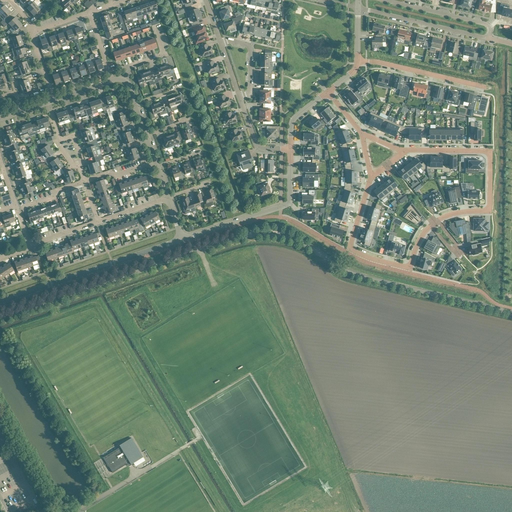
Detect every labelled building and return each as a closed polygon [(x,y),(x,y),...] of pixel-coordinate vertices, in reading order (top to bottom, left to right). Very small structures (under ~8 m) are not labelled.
[(30,5),(27,8),(30,12),(39,4),(36,0),(35,0),(31,0),(28,3),(30,5)] [(70,5),(65,0),(63,0),(60,2),(61,3),(60,3),(60,4),(62,7),(64,7),(64,6),(66,9),(63,11),(65,13),(69,10),(68,7),(70,5)] [(92,5),(90,2),(89,2),(88,0),(84,4),(88,9),(92,5)] [(461,0),(460,6),(470,8),(471,6),(475,7),(476,0),(461,0)] [(496,9),(495,0),(493,0),(492,4),(485,3),(485,0),(479,0),(479,5),(480,5),(479,10),(483,11),(483,12),(486,12),(490,13),(491,9),(496,9)] [(150,3),(153,12),(158,11),(156,6),(155,1),(150,3)] [(279,2),(276,2),(277,1),(273,1),(271,12),(270,13),(276,15),(277,11),(281,13),(282,5),(278,4),(279,2)] [(148,14),(153,12),(150,3),(144,5),(148,14)] [(501,3),(499,11),(503,12),(502,15),(511,17),(511,10),(509,9),(510,5),(501,3)] [(39,4),(30,12),(34,16),(38,12),(40,14),(47,8),(45,6),(43,8),(39,4)] [(142,16),(148,14),(144,5),(139,7),(142,16)] [(228,5),(220,8),(221,12),(220,12),(222,20),(230,17),(228,13),(231,12),(228,5)] [(137,18),(142,16),(139,7),(134,9),(137,18)] [(191,17),(201,14),(200,12),(198,9),(197,9),(193,10),(193,7),(186,10),(188,15),(190,14),(191,17)] [(2,25),(9,19),(7,17),(11,13),(8,9),(0,16),(0,17),(3,21),(1,23),(2,25)] [(132,19),(137,18),(134,9),(129,10),(132,19)] [(132,19),(129,10),(124,12),(125,14),(122,15),(125,24),(128,23),(128,24),(133,22),(132,19)] [(102,23),(110,20),(113,19),(111,13),(108,14),(107,12),(101,13),(103,17),(100,18),(102,23)] [(201,14),(191,17),(188,18),(190,24),(191,23),(192,26),(198,24),(197,21),(201,20),(201,19),(202,19),(201,15),(201,14)] [(232,22),(224,25),(226,31),(235,28),(234,24),(241,21),(242,20),(243,15),(232,19),(232,22)] [(12,27),(19,21),(15,17),(11,21),(9,19),(2,25),(4,27),(9,23),(12,27)] [(12,35),(14,34),(20,32),(19,28),(22,25),(19,21),(12,27),(16,31),(11,33),(12,35)] [(252,36),(254,27),(255,24),(250,23),(247,35),(250,36),(252,36)] [(376,36),(382,36),(382,33),(383,33),(385,26),(374,24),(374,25),(374,24),(373,25),(372,27),(373,28),(373,31),(376,32),(376,36)] [(195,35),(205,32),(205,31),(206,30),(205,28),(204,28),(203,26),(198,28),(197,25),(190,28),(192,33),(194,32),(195,35)] [(77,36),(78,38),(82,37),(84,40),(87,39),(85,33),(82,34),(80,27),(74,29),(77,36)] [(273,40),(275,32),(276,29),(271,28),(270,31),(268,40),(271,41),(271,40),(273,41),(273,39),(273,40)] [(78,38),(77,36),(74,37),(72,30),(66,32),(68,39),(69,41),(74,40),(75,43),(79,42),(78,38)] [(399,30),(398,38),(405,40),(404,44),(411,45),(413,34),(411,34),(411,33),(399,30)] [(205,32),(195,35),(196,39),(194,40),(196,45),(198,44),(203,42),(202,39),(207,38),(207,36),(207,35),(207,33),(206,33),(205,32)] [(69,41),(68,39),(65,40),(63,33),(57,35),(60,42),(62,48),(70,45),(69,41)] [(13,43),(22,40),(20,35),(15,37),(14,34),(12,35),(7,37),(9,41),(12,40),(13,43)] [(428,45),(429,42),(430,39),(426,39),(426,37),(416,34),(415,38),(417,39),(416,43),(424,45),(423,48),(427,49),(428,45)] [(62,48),(60,42),(57,43),(54,36),(49,38),(51,45),(52,47),(57,46),(58,49),(62,48)] [(383,48),(383,42),(385,42),(386,39),(375,38),(375,41),(373,41),(373,47),(383,48)] [(433,38),(431,47),(441,49),(443,40),(433,38)] [(52,47),(51,45),(48,46),(46,39),(40,41),(44,50),(48,48),(50,52),(53,51),(52,47)] [(149,41),(152,50),(154,49),(154,48),(157,47),(154,39),(149,41)] [(12,52),(16,51),(19,50),(18,47),(23,45),(22,40),(13,43),(15,48),(11,49),(12,52)] [(150,51),(152,50),(149,41),(144,43),(147,51),(150,50),(150,51)] [(462,48),(459,47),(456,46),(457,44),(451,42),(449,52),(454,53),(453,56),(457,57),(457,55),(461,56),(462,48)] [(140,54),(142,53),(139,44),(134,46),(136,54),(139,53),(140,54)] [(208,47),(207,44),(200,47),(201,50),(200,50),(203,57),(208,55),(208,56),(213,54),(210,47),(208,47)] [(126,58),(123,50),(121,50),(120,47),(117,48),(118,51),(121,60),(123,60),(123,59),(126,58)] [(469,59),(477,61),(478,54),(474,53),(475,48),(472,48),(465,47),(463,55),(470,56),(469,59)] [(19,50),(16,51),(17,56),(26,53),(24,48),(19,50)] [(129,58),(132,57),(128,48),(123,50),(126,58),(129,57),(129,58)] [(489,59),(492,60),(493,53),(484,50),(483,55),(479,54),(477,61),(481,62),(482,58),(485,59),(485,60),(488,60),(489,59)] [(119,61),(121,60),(118,51),(113,53),(116,61),(119,60),(119,61)] [(260,62),(273,62),(272,62),(272,53),(265,53),(265,56),(260,56),(260,59),(260,62)] [(94,59),(96,64),(98,71),(104,69),(100,57),(94,59)] [(96,64),(94,59),(94,58),(85,61),(87,67),(90,73),(95,71),(93,65),(96,64)] [(19,70),(28,67),(26,61),(20,64),(19,61),(12,63),(13,66),(17,65),(19,70)] [(84,67),(87,67),(85,61),(77,64),(79,69),(81,76),(87,74),(84,67)] [(213,61),(208,63),(206,64),(207,67),(206,67),(209,74),(214,72),(214,73),(219,71),(216,64),(214,64),(213,61)] [(273,64),(273,62),(260,62),(260,64),(260,68),(265,68),(264,71),(271,71),(272,64),(273,64)] [(76,70),(79,69),(77,64),(73,65),(72,67),(72,69),(69,70),(70,72),(73,79),(78,77),(76,70)] [(162,66),(166,76),(169,75),(170,77),(172,76),(173,80),(176,79),(175,76),(173,70),(170,71),(168,64),(162,66)] [(70,72),(69,70),(68,66),(60,69),(62,75),(64,82),(70,80),(67,73),(70,72)] [(160,78),(166,76),(162,66),(157,68),(159,74),(156,75),(159,83),(158,83),(159,84),(162,83),(161,80),(160,78)] [(24,78),(24,77),(24,75),(30,72),(28,67),(19,70),(21,76),(17,77),(17,80),(24,78)] [(59,76),(62,75),(60,69),(56,71),(57,74),(52,76),(56,85),(61,83),(59,76)] [(159,83),(156,75),(153,76),(151,70),(145,72),(149,82),(148,82),(150,86),(158,83),(159,83)] [(271,80),(271,71),(264,71),(264,73),(260,73),(260,77),(259,77),(259,79),(271,80)] [(143,83),(148,82),(149,82),(145,72),(140,74),(142,80),(138,81),(140,88),(144,86),(143,83)] [(378,75),(377,78),(379,79),(378,81),(386,83),(385,88),(391,89),(392,83),(389,82),(390,76),(380,73),(379,76),(378,75)] [(20,88),(30,85),(28,79),(32,78),(31,75),(24,77),(24,78),(25,80),(18,83),(20,88)] [(397,77),(394,88),(401,90),(400,93),(408,95),(410,86),(406,85),(406,84),(403,83),(404,81),(403,81),(403,80),(401,79),(402,78),(397,77)] [(219,78),(214,80),(211,81),(213,84),(212,84),(215,91),(220,89),(220,90),(225,88),(222,81),(220,81),(219,78)] [(359,90),(357,92),(360,96),(363,94),(361,92),(364,90),(365,92),(368,89),(367,88),(370,85),(365,78),(361,81),(360,81),(361,81),(360,81),(361,81),(360,82),(360,81),(360,82),(359,82),(359,83),(355,86),(359,90)] [(259,79),(259,82),(260,82),(260,85),(264,85),(264,88),(265,88),(271,88),(271,85),(271,80),(259,79)] [(415,83),(413,91),(418,92),(423,94),(422,97),(429,99),(430,91),(427,90),(428,86),(423,84),(423,85),(415,83)] [(30,85),(20,88),(22,94),(29,92),(30,94),(37,92),(36,89),(32,90),(30,85)] [(435,87),(433,97),(441,99),(440,102),(444,103),(446,93),(443,92),(444,89),(435,87)] [(228,93),(231,92),(232,96),(236,95),(234,88),(227,89),(228,93)] [(277,89),(273,89),(265,88),(265,91),(259,91),(259,95),(260,95),(260,97),(270,97),(270,94),(274,91),(277,91),(277,89)] [(360,96),(357,92),(356,92),(354,94),(352,91),(345,97),(352,105),(353,105),(357,101),(359,104),(363,100),(360,96)] [(450,91),(448,100),(454,102),(454,105),(459,106),(461,96),(458,95),(458,92),(458,93),(455,92),(450,91)] [(466,93),(464,102),(469,103),(468,107),(468,109),(471,110),(472,110),(474,110),(474,111),(474,110),(476,104),(472,103),(474,95),(466,93)] [(225,95),(220,97),(217,98),(218,101),(221,108),(226,106),(226,107),(231,105),(228,98),(226,98),(225,95)] [(112,116),(113,115),(112,112),(116,110),(112,101),(114,100),(115,99),(114,96),(113,96),(111,96),(105,98),(107,103),(104,104),(106,110),(109,117),(112,116)] [(173,98),(177,110),(186,107),(184,101),(181,102),(179,96),(173,98)] [(270,101),(270,97),(260,97),(260,100),(259,100),(259,103),(265,103),(265,106),(273,106),(273,104),(270,101)] [(476,104),(474,110),(478,111),(478,113),(484,115),(484,113),(485,113),(489,98),(481,97),(481,98),(480,102),(476,101),(476,104)] [(169,113),(177,110),(173,98),(167,100),(169,106),(167,107),(169,113)] [(106,110),(104,104),(101,105),(100,100),(94,101),(98,113),(103,111),(106,110)] [(375,100),(368,105),(370,108),(377,102),(375,100)] [(90,115),(98,113),(94,101),(89,103),(91,108),(88,109),(90,115)] [(169,113),(167,107),(164,108),(162,101),(156,103),(159,113),(165,111),(166,114),(169,113)] [(154,115),(159,113),(156,103),(150,105),(152,112),(150,112),(152,118),(155,117),(154,115)] [(90,115),(88,109),(85,110),(83,105),(78,107),(81,116),(82,118),(90,115)] [(273,109),(273,106),(265,106),(265,109),(258,109),(258,113),(259,113),(259,115),(270,115),(270,112),(273,109)] [(76,117),(81,116),(78,107),(73,109),(74,114),(71,115),(73,121),(77,120),(76,117)] [(327,125),(329,123),(329,122),(335,117),(328,108),(321,113),(325,118),(323,120),(327,125)] [(73,121),(71,115),(69,116),(67,111),(62,113),(61,112),(64,121),(65,121),(66,124),(73,121)] [(58,123),(64,121),(61,112),(57,113),(57,114),(56,114),(58,120),(57,121),(58,123)] [(231,112),(226,114),(223,115),(224,118),(227,125),(232,123),(232,124),(237,122),(234,115),(232,115),(231,112)] [(371,112),(368,118),(371,120),(369,124),(374,127),(379,116),(371,112)] [(111,125),(115,124),(126,120),(125,115),(119,117),(118,114),(113,115),(112,116),(114,121),(110,122),(111,125)] [(270,119),(270,115),(259,115),(259,118),(258,118),(258,121),(264,121),(264,124),(273,124),(273,122),(270,119)] [(379,116),(374,127),(379,129),(381,124),(384,126),(387,120),(379,116)] [(314,119),(309,123),(315,130),(317,128),(322,124),(323,127),(326,125),(322,120),(320,122),(316,117),(315,118),(314,119)] [(41,120),(44,128),(50,126),(47,118),(41,120)] [(46,131),(44,128),(41,120),(36,121),(38,126),(35,127),(37,133),(38,134),(46,131)] [(126,120),(115,124),(117,129),(114,130),(115,133),(124,130),(123,127),(128,125),(126,120)] [(387,120),(384,126),(387,127),(385,132),(390,134),(395,123),(387,120)] [(471,122),(471,132),(475,132),(474,141),(481,141),(481,136),(483,136),(483,131),(481,131),(481,130),(479,129),(479,122),(475,122),(471,122)] [(37,133),(35,127),(32,128),(31,123),(25,125),(29,138),(29,136),(37,133)] [(395,123),(390,134),(395,136),(398,132),(404,134),(405,128),(395,123)] [(22,140),(29,138),(25,125),(20,127),(22,132),(19,133),(21,139),(22,140)] [(81,133),(83,138),(91,135),(94,134),(92,128),(92,126),(89,127),(85,129),(85,132),(83,132),(81,133)] [(265,132),(265,136),(266,136),(266,139),(275,139),(275,137),(279,137),(279,127),(270,127),(270,130),(267,130),(267,132),(265,132)] [(405,128),(404,134),(410,134),(410,140),(415,140),(415,128),(405,128)] [(415,128),(415,140),(421,140),(421,135),(424,135),(425,128),(415,128)] [(182,132),(185,141),(194,138),(191,129),(182,132)] [(237,129),(232,131),(229,132),(230,135),(232,142),(238,140),(238,141),(243,139),(240,132),(238,132),(237,129)] [(341,129),(335,131),(338,140),(349,136),(347,130),(342,132),(341,129)] [(5,141),(13,139),(16,137),(11,130),(7,131),(8,134),(3,136),(5,141)] [(125,133),(124,130),(115,133),(116,136),(119,135),(120,140),(121,140),(132,137),(130,131),(125,133)] [(170,136),(173,145),(180,143),(179,140),(182,139),(179,132),(176,133),(176,134),(170,136)] [(304,134),(304,141),(311,141),(311,144),(318,145),(318,138),(315,138),(315,134),(312,134),(312,133),(307,133),(307,134),(304,134)] [(89,142),(90,144),(97,142),(94,134),(91,135),(83,138),(85,143),(89,142)] [(163,149),(173,145),(170,136),(164,138),(163,137),(160,138),(163,149)] [(349,136),(338,140),(341,148),(348,147),(346,143),(351,141),(349,136)] [(123,149),(130,147),(129,144),(134,142),(132,137),(121,140),(123,145),(122,146),(120,147),(121,149),(123,148),(123,149)] [(12,148),(19,146),(18,142),(15,144),(13,139),(5,141),(6,146),(11,145),(12,148)] [(86,148),(88,153),(99,149),(98,143),(101,142),(100,141),(97,142),(90,144),(91,147),(86,148)] [(44,154),(51,149),(48,145),(41,150),(44,154)] [(9,152),(10,158),(21,154),(19,149),(20,149),(19,146),(12,148),(13,151),(9,152)] [(129,156),(138,153),(136,148),(131,150),(130,147),(123,149),(124,152),(127,151),(129,156)] [(348,147),(341,148),(343,158),(355,155),(354,150),(349,151),(348,147)] [(304,148),(304,157),(313,157),(313,160),(320,160),(320,157),(316,157),(316,148),(304,148)] [(47,161),(47,162),(47,161),(52,158),(50,156),(54,153),(51,149),(44,154),(47,159),(46,159),(44,161),(45,163),(47,161)] [(99,149),(88,153),(90,159),(94,157),(95,159),(100,158),(102,157),(99,149)] [(251,157),(248,150),(248,151),(237,155),(236,154),(240,167),(242,166),(243,171),(245,172),(247,171),(248,170),(247,169),(253,167),(250,157),(251,157)] [(138,153),(129,156),(131,161),(129,162),(130,163),(134,162),(133,160),(139,158),(138,153)] [(12,163),(17,161),(18,164),(25,162),(22,154),(21,154),(10,158),(12,163)] [(355,155),(343,158),(345,168),(352,167),(351,162),(356,161),(355,155)] [(100,166),(101,166),(100,161),(103,160),(102,157),(100,158),(95,159),(96,162),(88,165),(89,170),(100,166)] [(431,163),(427,163),(427,170),(437,170),(437,157),(431,157),(431,163)] [(437,157),(437,170),(442,170),(442,173),(446,173),(446,166),(443,166),(443,158),(437,157)] [(50,163),(53,167),(60,162),(57,158),(50,163)] [(200,158),(193,161),(197,170),(201,169),(202,172),(207,170),(204,163),(202,164),(200,158)] [(446,166),(446,173),(450,173),(450,169),(456,169),(457,158),(450,158),(450,166),(446,166)] [(417,159),(412,162),(418,170),(420,168),(423,171),(426,169),(426,166),(423,163),(421,164),(417,159)] [(260,163),(260,168),(264,168),(264,172),(273,173),(273,172),(273,169),(274,169),(274,168),(273,168),(273,161),(274,161),(274,160),(264,160),(264,163),(260,163)] [(303,163),(303,172),(316,172),(316,164),(319,164),(320,160),(313,160),(312,163),(303,163)] [(469,161),(469,169),(466,169),(466,173),(474,173),(474,169),(479,169),(482,169),(482,161),(469,161)] [(14,169),(16,174),(24,171),(23,168),(25,168),(25,166),(25,165),(26,165),(25,162),(18,164),(19,167),(14,169)] [(56,174),(56,175),(61,172),(59,169),(63,167),(60,162),(53,167),(56,172),(55,172),(53,174),(54,175),(56,174)] [(193,167),(190,168),(189,162),(182,164),(185,174),(190,173),(191,176),(196,174),(193,167)] [(412,162),(408,166),(414,173),(418,170),(412,162)] [(102,173),(100,166),(89,170),(92,176),(100,173),(102,173)] [(179,172),(177,166),(171,168),(171,169),(169,170),(171,175),(173,174),(174,178),(178,177),(179,180),(184,178),(182,171),(179,172)] [(408,166),(404,169),(410,177),(409,177),(411,178),(415,174),(414,173),(408,166)] [(352,167),(345,168),(345,178),(357,178),(357,172),(352,172),(352,167)] [(404,169),(399,172),(405,180),(409,177),(410,177),(404,169)] [(18,179),(22,178),(23,180),(30,178),(32,178),(31,175),(30,175),(28,170),(24,171),(16,174),(18,179)] [(73,175),(65,178),(63,179),(65,185),(67,185),(71,183),(71,182),(75,180),(73,175)] [(318,175),(305,175),(305,178),(304,178),(304,181),(303,181),(303,187),(314,187),(314,181),(318,181),(318,175)] [(139,177),(143,186),(148,184),(145,177),(142,178),(142,176),(139,177)] [(138,188),(143,186),(139,177),(140,179),(137,179),(137,178),(134,179),(138,188)] [(22,191),(30,188),(28,182),(31,181),(30,178),(23,180),(25,184),(20,185),(22,191)] [(357,178),(345,178),(345,186),(352,187),(352,183),(357,184),(357,178)] [(392,178),(388,182),(394,189),(398,186),(392,178)] [(132,190),(138,188),(134,179),(135,180),(132,181),(131,180),(129,180),(132,190)] [(96,188),(105,185),(103,180),(96,182),(97,185),(95,186),(96,188)] [(127,192),(132,190),(129,180),(129,182),(127,183),(126,181),(124,182),(127,192)] [(122,193),(127,192),(124,182),(124,184),(122,185),(121,183),(119,184),(122,193)] [(262,182),(257,183),(256,184),(257,187),(258,187),(261,196),(270,193),(267,184),(263,185),(262,182)] [(388,182),(383,185),(390,194),(395,191),(394,189),(388,182)] [(467,183),(461,183),(463,191),(468,191),(468,199),(480,199),(480,198),(481,198),(481,194),(480,194),(480,191),(473,191),(473,188),(467,188),(467,183)] [(98,193),(107,190),(105,185),(96,188),(96,189),(98,188),(98,191),(97,191),(98,193)] [(383,185),(379,188),(386,197),(390,194),(383,185)] [(345,186),(342,196),(354,199),(356,194),(351,192),(352,188),(345,186)] [(30,188),(22,191),(23,196),(28,194),(30,197),(36,195),(37,195),(34,187),(33,187),(30,188)] [(455,190),(448,191),(449,196),(448,196),(449,200),(450,200),(451,203),(458,202),(457,199),(457,198),(462,197),(460,187),(454,188),(455,190)] [(379,188),(375,192),(382,201),(386,197),(379,188)] [(214,205),(213,202),(212,198),(215,197),(212,189),(206,191),(207,196),(204,197),(206,204),(207,207),(214,205)] [(99,199),(109,195),(107,190),(98,193),(98,194),(99,193),(100,196),(99,196),(99,199)] [(428,200),(425,201),(427,207),(430,205),(431,207),(444,202),(439,192),(437,193),(436,190),(432,192),(433,195),(427,198),(428,200)] [(192,202),(195,208),(201,206),(200,203),(203,202),(200,193),(194,195),(195,201),(192,202)] [(9,194),(1,197),(3,202),(8,201),(11,200),(9,194)] [(73,202),(81,199),(80,194),(72,196),(73,202)] [(101,204),(110,200),(109,195),(99,199),(101,198),(102,201),(100,201),(101,204)] [(342,196),(340,204),(346,206),(347,203),(352,205),(354,199),(342,196)] [(195,208),(192,202),(189,203),(188,197),(180,200),(181,204),(182,203),(184,208),(183,208),(185,213),(188,212),(188,213),(195,211),(195,208)] [(102,206),(103,209),(112,205),(114,205),(113,200),(110,200),(101,204),(103,203),(104,206),(102,206)] [(370,207),(368,213),(380,216),(383,206),(377,203),(375,209),(370,207)] [(409,212),(404,218),(418,225),(422,220),(421,218),(418,216),(420,213),(412,203),(406,209),(409,212)] [(53,205),(56,214),(57,216),(62,215),(61,212),(58,204),(53,205)] [(340,204),(337,212),(349,216),(350,211),(345,209),(346,206),(340,204)] [(112,205),(103,209),(105,208),(105,211),(104,212),(105,214),(114,211),(112,205)] [(319,215),(319,209),(312,209),(312,212),(304,212),(304,220),(307,220),(307,221),(311,221),(311,220),(315,220),(315,219),(315,215),(319,215)] [(36,221),(41,219),(38,211),(33,212),(37,224),(36,221)] [(34,225),(37,224),(33,212),(27,214),(30,222),(33,221),(34,225)] [(151,215),(155,222),(160,219),(155,212),(153,214),(152,212),(149,214),(150,215),(151,215)] [(337,212),(334,221),(341,223),(342,220),(347,222),(349,216),(337,212)] [(368,213),(367,218),(372,220),(370,225),(377,227),(380,216),(368,213)] [(7,216),(11,226),(10,223),(15,222),(13,214),(7,216)] [(87,214),(79,217),(79,218),(76,219),(77,223),(89,220),(87,214)] [(150,225),(155,222),(151,215),(150,215),(148,216),(147,215),(145,216),(146,218),(150,225)] [(6,228),(11,226),(7,216),(2,217),(3,220),(1,221),(4,230),(6,229),(6,228)] [(145,227),(150,225),(146,218),(143,219),(142,218),(140,219),(142,223),(140,224),(144,231),(146,229),(145,227)] [(144,231),(140,224),(139,225),(137,220),(134,221),(134,219),(131,220),(135,229),(138,228),(141,232),(144,231)] [(472,221),(472,223),(473,224),(474,224),(474,229),(479,229),(479,231),(485,231),(485,232),(489,232),(489,230),(489,222),(489,223),(486,223),(486,222),(485,222),(486,219),(480,219),(480,220),(479,220),(479,219),(474,219),(474,220),(473,220),(472,221)] [(129,231),(135,229),(131,220),(132,222),(129,222),(128,221),(126,222),(129,231)] [(472,242),(470,222),(466,222),(464,220),(455,221),(455,222),(449,224),(450,226),(449,226),(448,226),(457,237),(466,234),(467,243),(472,242)] [(124,233),(129,231),(126,222),(126,223),(124,224),(123,223),(121,223),(124,233)] [(119,234),(124,233),(121,223),(121,225),(119,226),(118,224),(116,225),(119,234)] [(330,227),(332,227),(330,235),(332,235),(332,236),(333,236),(334,236),(334,237),(335,237),(335,236),(337,237),(337,238),(337,237),(339,237),(339,238),(342,238),(344,231),(338,229),(339,226),(340,226),(331,224),(330,227)] [(114,236),(119,234),(116,225),(116,227),(114,228),(113,226),(111,227),(114,236)] [(364,229),(362,234),(373,238),(376,231),(376,230),(377,227),(370,225),(369,230),(364,229)] [(109,238),(114,236),(111,227),(111,229),(109,229),(108,228),(105,229),(109,238)] [(91,235),(94,243),(99,241),(96,234),(93,235),(93,233),(90,234),(91,236),(91,235)] [(362,234),(360,240),(365,241),(364,245),(371,247),(373,238),(362,234)] [(390,234),(386,248),(391,249),(390,251),(394,252),(394,253),(397,253),(397,254),(403,255),(403,254),(404,254),(406,245),(393,242),(395,235),(390,234)] [(91,235),(91,236),(88,236),(87,235),(85,236),(88,245),(94,243),(91,235)] [(83,247),(88,245),(85,236),(85,237),(83,238),(82,237),(80,237),(83,247)] [(433,238),(431,242),(430,241),(428,244),(427,243),(424,248),(428,250),(429,251),(433,253),(434,250),(437,252),(440,248),(439,247),(440,245),(434,236),(433,238)] [(78,249),(83,247),(80,237),(80,239),(78,240),(77,238),(75,239),(78,249)] [(73,250),(78,249),(75,239),(75,241),(73,242),(72,240),(70,241),(74,252),(73,250)] [(69,254),(74,252),(70,241),(71,244),(68,245),(68,244),(65,245),(69,254)] [(480,243),(468,246),(468,248),(467,248),(467,251),(469,250),(470,255),(472,254),(472,256),(479,255),(479,253),(482,252),(480,243)] [(63,256),(69,254),(65,245),(66,246),(63,247),(62,245),(60,246),(63,256)] [(58,257),(63,256),(60,246),(60,248),(58,249),(57,247),(55,248),(58,257)] [(53,259),(58,257),(55,248),(55,250),(53,251),(52,249),(50,250),(53,259)] [(48,261),(53,259),(50,250),(50,252),(48,252),(47,251),(45,252),(48,261)] [(420,268),(423,269),(426,270),(428,270),(429,266),(430,266),(431,261),(434,262),(435,258),(436,258),(425,252),(425,253),(424,258),(422,258),(420,263),(421,263),(420,268)] [(32,256),(30,257),(33,266),(38,264),(37,262),(40,261),(38,256),(33,257),(32,256)] [(450,256),(445,266),(449,271),(451,269),(455,275),(456,274),(457,275),(460,273),(459,272),(462,269),(455,260),(454,261),(450,256)] [(28,268),(33,266),(30,257),(29,257),(30,258),(27,259),(27,258),(25,258),(28,268)] [(23,270),(28,268),(25,258),(24,259),(25,260),(22,261),(22,259),(19,260),(23,270)] [(23,270),(19,260),(20,262),(17,263),(17,261),(14,262),(17,271),(18,271),(19,274),(24,272),(23,270)] [(4,265),(9,274),(14,270),(9,264),(7,265),(6,264),(4,265)] [(0,269),(5,276),(9,274),(4,265),(3,265),(4,267),(2,268),(1,267),(0,267),(0,269)] [(120,447),(103,457),(113,473),(130,463),(131,465),(143,457),(131,438),(119,445),(120,447)] [(110,474),(102,462),(95,466),(103,479),(110,474)]
